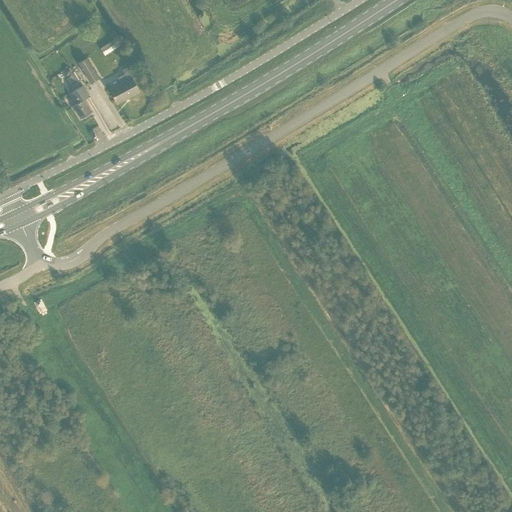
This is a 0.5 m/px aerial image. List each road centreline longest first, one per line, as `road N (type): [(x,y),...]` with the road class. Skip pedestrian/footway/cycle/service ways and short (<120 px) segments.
road 1 (unclassified): [(511,19),(492,10),(467,17),(72,260),(42,259),(21,224)]
road 2 (unclassified): [(6,193),(217,86),(359,0)]
road 3 (primary): [(159,143),(397,0)]
road 4 (primary): [(21,224),(159,143)]
road 5 (primary): [(159,143),(15,212)]
